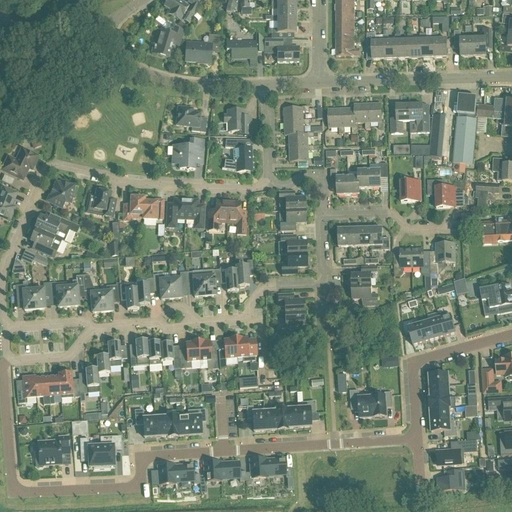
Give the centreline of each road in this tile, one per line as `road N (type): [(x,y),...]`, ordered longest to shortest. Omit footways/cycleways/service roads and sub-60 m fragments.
road 1 (residential): [(417,438),(154,455),(136,486),(125,489),(14,493),(6,361)]
road 2 (residential): [(0,279),(51,163),(131,185),(251,190),(268,179)]
road 3 (residential): [(317,82),(511,77)]
road 4 (residential): [(266,85),(153,76),(128,63),(101,24)]
road 5 (residential): [(511,336),(414,366),(417,438)]
road 6 (residential): [(449,230),(410,231),(388,214),(322,216)]
